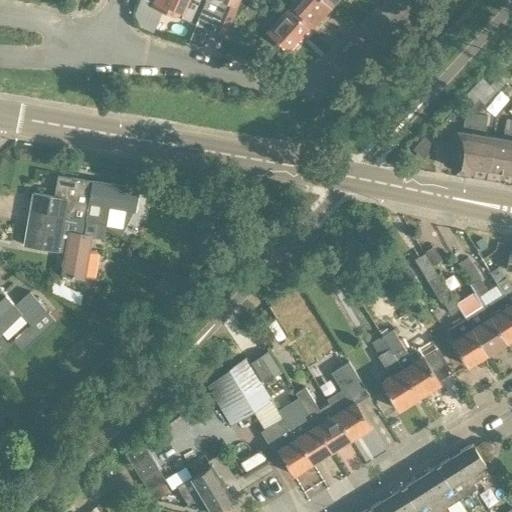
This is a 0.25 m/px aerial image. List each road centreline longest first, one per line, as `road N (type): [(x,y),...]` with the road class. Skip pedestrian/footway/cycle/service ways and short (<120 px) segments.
road 1 (tertiary): [(452,198),(0,117)]
road 2 (residential): [(101,39),(237,79),(302,87),(333,78),(404,0)]
road 3 (residential): [(511,400),(324,511)]
